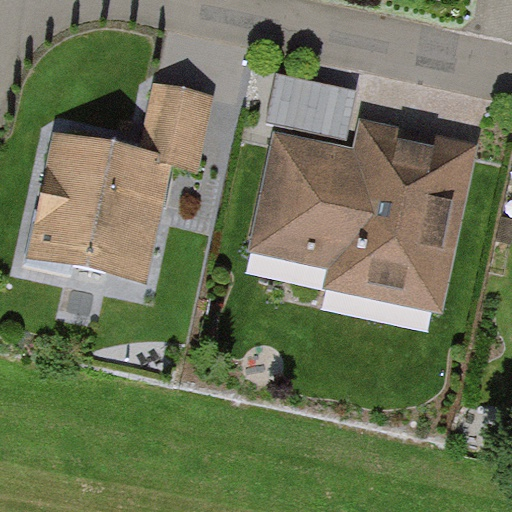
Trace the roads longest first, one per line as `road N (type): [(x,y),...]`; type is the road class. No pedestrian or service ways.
road 1 (track): [(0,378),(511,492)]
road 2 (residential): [(139,0),(511,76)]
